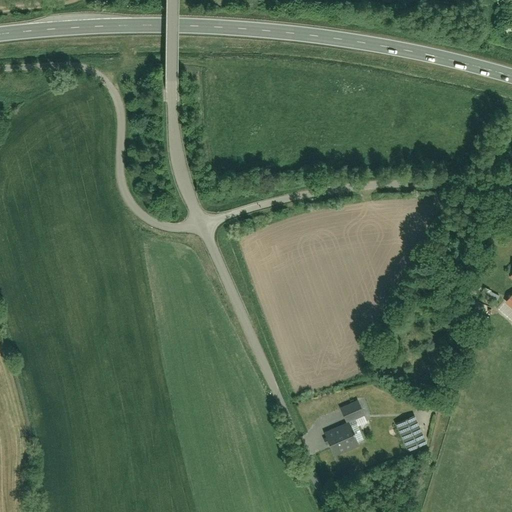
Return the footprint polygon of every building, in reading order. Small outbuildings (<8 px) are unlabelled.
[(511,291),(503,300),(511,309),(511,291)] [(358,402),(341,409),(347,422),(363,415),(358,402)] [(313,407),(319,419),(329,415),(324,403),(313,407)] [(413,416),(392,425),(405,454),(426,444),(413,416)] [(326,434),(335,454),(357,444),(356,443),(364,439),(356,422),(349,425),(349,424),(326,434)]
